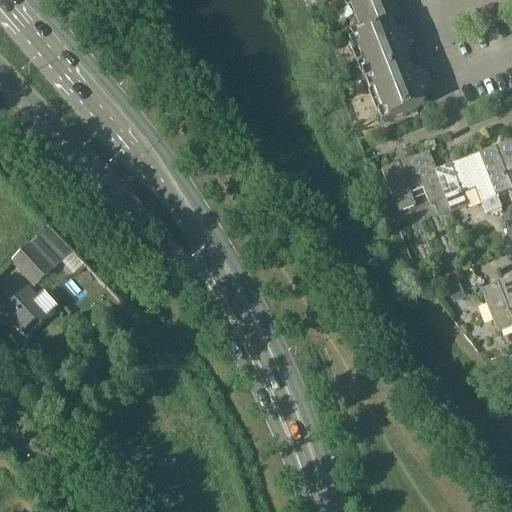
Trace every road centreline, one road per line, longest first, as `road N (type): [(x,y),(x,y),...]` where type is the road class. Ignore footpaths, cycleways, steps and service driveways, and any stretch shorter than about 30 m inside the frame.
road 1 (secondary): [(228,314),(204,250),(170,198),(0,0)]
road 2 (secondary): [(0,71),(228,314)]
road 3 (secondary): [(314,511),(265,379),(228,314)]
road 4 (unclassified): [(94,511),(0,412)]
